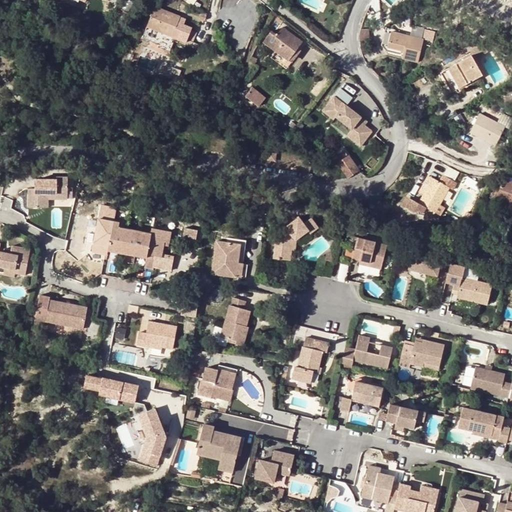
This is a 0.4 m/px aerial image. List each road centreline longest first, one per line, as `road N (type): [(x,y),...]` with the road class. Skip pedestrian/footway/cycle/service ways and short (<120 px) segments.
road 1 (unclassified): [(349,59),(396,124),(391,167),(359,191),(111,157),(0,159)]
road 2 (residential): [(307,300),(511,342)]
road 3 (residential): [(511,472),(383,441),(345,449),(317,442)]
